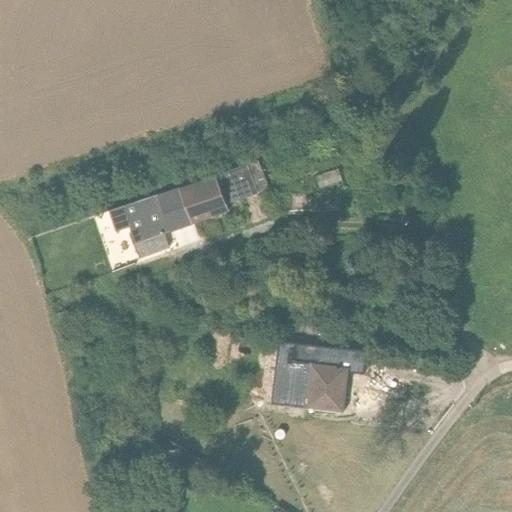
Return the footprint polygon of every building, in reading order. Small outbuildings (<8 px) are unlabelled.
[(247,164),(215,176),(226,205),(257,194),(247,164)] [(215,176),(182,188),(194,222),(228,210),(226,205),(215,176)] [(182,188),(157,196),(170,231),(194,222),(182,188)] [(157,196),(107,212),(113,231),(127,227),(137,258),(169,248),(159,217),(163,215),(157,196)] [(278,343),(276,360),(293,363),(347,369),(349,352),(278,343)] [(289,404),(293,363),(274,361),(270,402),(289,404)] [(347,369),(310,365),(306,407),(343,411),(347,369)]
